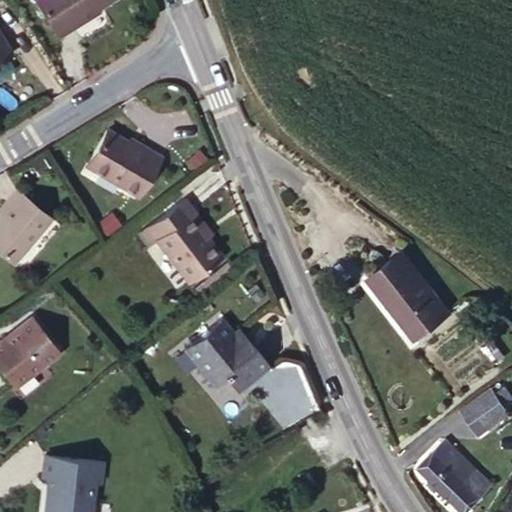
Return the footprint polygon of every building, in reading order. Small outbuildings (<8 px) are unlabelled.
[(102,0),(17,0),(47,51),(65,39),(63,36),(108,10),(102,0)] [(70,177),(121,217),(150,182),(135,168),(131,174),(96,145),(70,177)] [(24,186),(37,179),(32,170),(20,177),(24,186)] [(0,278),(2,279),(38,234),(5,205),(0,210),(0,278)] [(170,250),(174,246),(164,230),(122,259),(167,320),(202,293),(186,273),(170,250)] [(192,269),(174,246),(170,250),(186,273),(192,269)] [(336,275),(384,337),(418,313),(370,250),(336,275)] [(0,403),(40,374),(14,337),(0,346),(0,403)] [(174,387),(184,402),(218,377),(206,361),(174,387)] [(236,397),(245,390),(231,370),(222,377),(236,397)] [(218,377),(184,402),(201,425),(211,419),(225,434),(259,408),(245,390),(236,397),(222,377),(218,377)] [(457,429),(492,407),(477,387),(443,408),(457,429)] [(396,476),(429,511),(447,511),(463,493),(424,451),(396,476)] [(89,511),(93,484),(100,484),(101,463),(39,455),(37,476),(44,477),(38,511),(89,511)]
